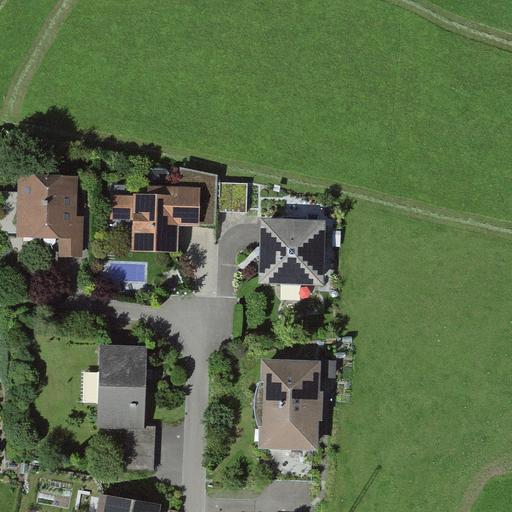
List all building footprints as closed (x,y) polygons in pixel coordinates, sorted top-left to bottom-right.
[(29,196),(2,196),(2,226),(29,226),(29,236),(71,236),(71,259),(88,259),(89,178),(29,178),(29,196)] [(169,198),(147,198),(146,253),(189,254),(190,229),(215,229),(216,191),(169,190),(169,198)] [(344,222),(278,219),(275,284),(341,287),(344,222)] [(161,350),(114,347),(109,431),(132,432),(130,472),(159,473),(162,428),(157,428),(161,350)] [(339,365),(282,362),(277,447),(334,450),(339,365)] [(98,380),(87,380),(87,402),(98,402),(98,380)] [(106,492),(100,491),(96,511),(159,511),(162,501),(160,501),(135,497),(130,496),(106,492)]
